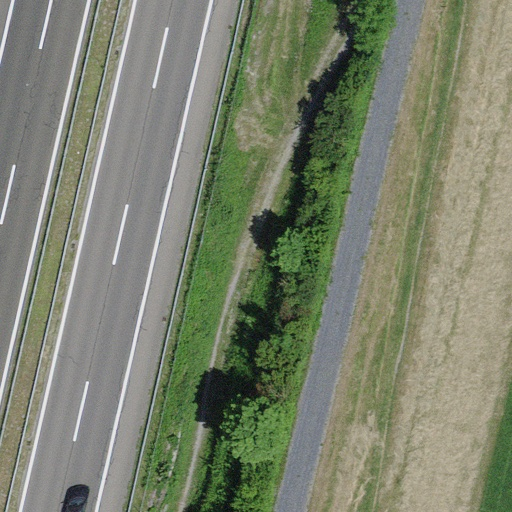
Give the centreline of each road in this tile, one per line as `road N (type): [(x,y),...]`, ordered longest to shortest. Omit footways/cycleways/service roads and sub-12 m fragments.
road 1 (track): [(312,511),(427,0)]
road 2 (motorway): [(59,511),(174,0)]
road 3 (track): [(458,0),(373,511)]
road 4 (motorway): [(52,0),(0,231)]
